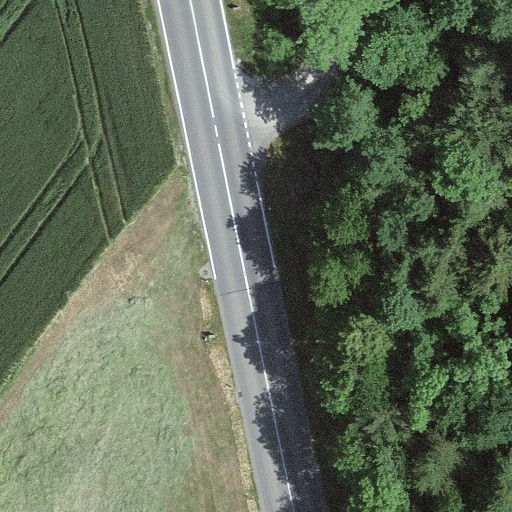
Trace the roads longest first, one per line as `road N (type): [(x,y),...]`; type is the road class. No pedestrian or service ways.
road 1 (secondary): [(192,0),(296,511)]
road 2 (track): [(374,0),(308,86),(220,137)]
